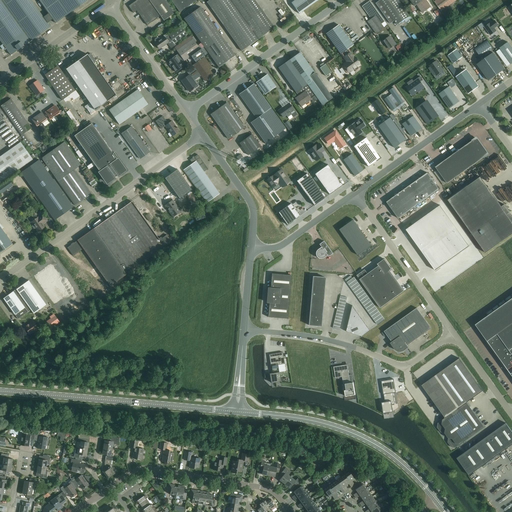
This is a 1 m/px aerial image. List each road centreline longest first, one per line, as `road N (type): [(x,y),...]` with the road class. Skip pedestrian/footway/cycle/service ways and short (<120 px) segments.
road 1 (unclassified): [(0,281),(202,135)]
road 2 (secondary): [(233,410),(0,391)]
road 3 (unclassified): [(453,332),(405,367),(321,338),(243,328)]
road 4 (secondary): [(435,500),(406,467),(355,434),(241,411)]
road 5 (unclassified): [(186,111),(337,0)]
road 6 (unclassified): [(453,332),(353,194)]
road 7 (unclassified): [(353,194),(479,105)]
road 8 (residential): [(252,485),(148,468),(110,487)]
road 9 (unclassified): [(0,82),(110,4)]
road 10 (unclassified): [(110,4),(186,111)]
road 11 (unclassified): [(202,135),(249,201),(251,248)]
